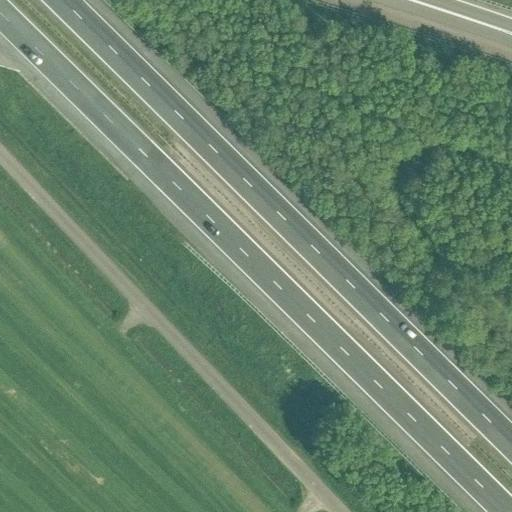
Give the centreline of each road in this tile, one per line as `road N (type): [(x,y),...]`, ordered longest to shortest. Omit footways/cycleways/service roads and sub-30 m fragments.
road 1 (motorway): [(0,13),(506,511)]
road 2 (motorway): [(511,443),(61,0)]
road 3 (unclassified): [(339,511),(0,155)]
